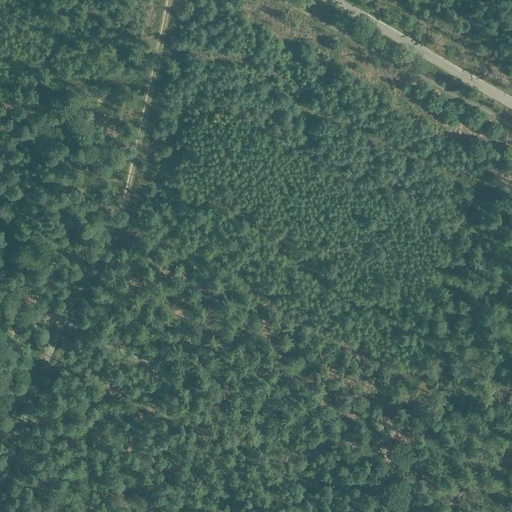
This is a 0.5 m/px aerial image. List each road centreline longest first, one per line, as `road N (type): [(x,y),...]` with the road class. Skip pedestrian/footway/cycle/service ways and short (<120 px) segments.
road 1 (track): [(424,511),(76,325),(58,327)]
road 2 (tertiary): [(511,103),(332,0)]
